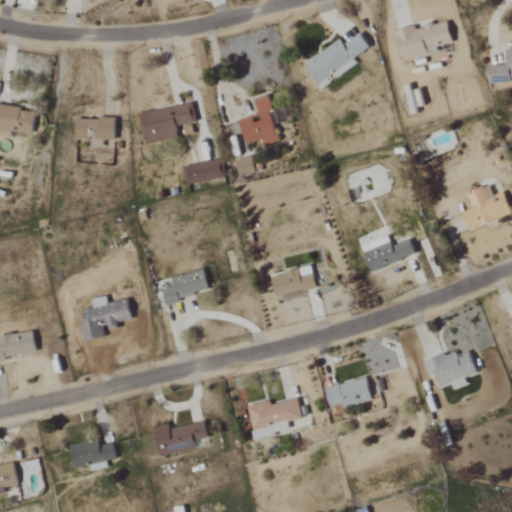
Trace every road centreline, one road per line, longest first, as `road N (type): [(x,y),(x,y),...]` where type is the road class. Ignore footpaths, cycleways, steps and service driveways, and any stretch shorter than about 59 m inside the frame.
road 1 (residential): [(511,268),(356,328),(0,413)]
road 2 (residential): [(301,0),(142,36),(0,27)]
